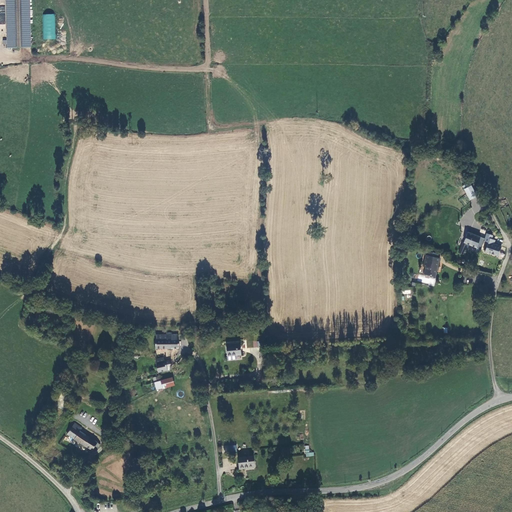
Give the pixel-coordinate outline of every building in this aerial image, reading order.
[(30,0),(6,0),(7,36),(3,36),(3,40),(7,40),(7,44),(31,43),(30,0)] [(43,14),(43,39),(55,40),(55,14),(43,14)] [(470,199),(476,196),(471,186),(464,189),(470,199)] [(480,212),(473,217),(481,226),(487,221),(480,212)] [(463,242),(459,253),(463,254),(465,247),(468,248),(469,245),(481,249),(485,238),(468,232),(463,242)] [(498,255),(501,246),(488,242),(485,251),(498,255)] [(423,266),(426,267),(424,274),(435,277),(440,258),(437,257),(438,253),(428,251),(427,255),(426,255),(423,266)] [(155,335),(155,348),(179,348),(180,339),(178,339),(178,335),(171,335),(155,335)] [(227,361),(241,360),(240,349),(226,350),(227,361)] [(155,359),(156,362),(158,372),(171,369),(170,364),(165,365),(163,357),(155,359)] [(172,377),(154,382),(157,389),(174,385),(172,377)] [(100,444),(80,430),(73,426),(67,434),(75,438),(75,439),(81,443),(92,450),(95,446),(98,448),(100,444)] [(111,452),(119,444),(115,440),(108,448),(111,452)] [(225,453),(237,452),(236,443),(224,445),(225,453)] [(253,467),(252,456),(238,458),(239,469),(253,467)]
